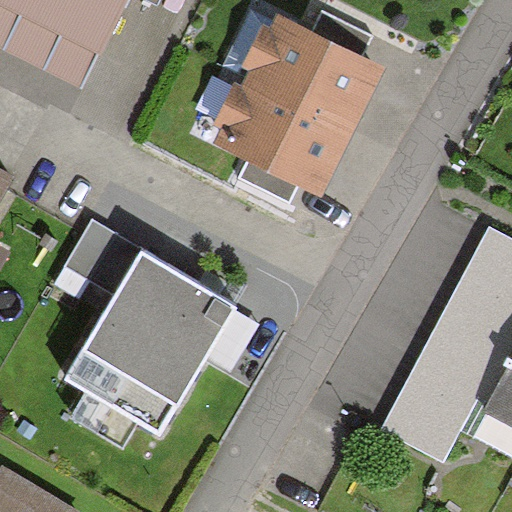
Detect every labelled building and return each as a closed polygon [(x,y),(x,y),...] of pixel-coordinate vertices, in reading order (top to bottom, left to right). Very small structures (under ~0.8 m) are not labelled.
[(111,0),(0,0),(0,40),(76,75),(111,0)] [(373,34),(322,10),(313,29),(363,53),(373,34)] [(313,29),(277,12),(271,26),(263,22),(240,68),(247,71),(242,81),(235,78),(212,126),(221,130),(214,143),(248,159),(298,184),(322,195),(342,154),(366,105),(386,65),(363,53),(313,29)] [(298,184),(248,159),(237,180),(288,204),(298,184)] [(237,308),(91,223),(68,262),(118,291),(66,379),(87,391),(73,416),(124,447),(139,422),(162,435),(237,308)] [(511,323),(511,242),(486,229),(382,428),(441,459),(511,323)] [(511,423),(511,361),(487,410),(511,423)] [(74,511),(75,511),(0,468),(0,510),(3,511),(74,511)]
